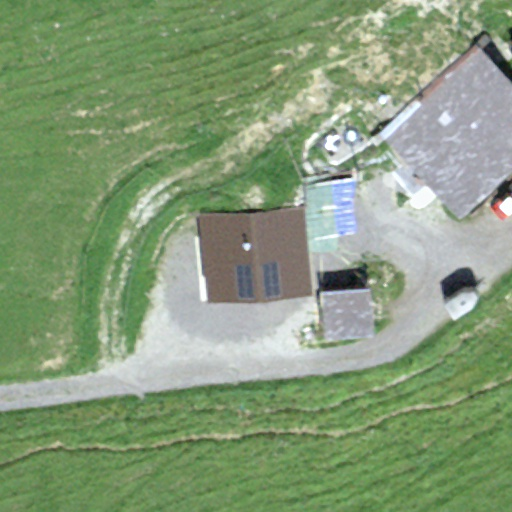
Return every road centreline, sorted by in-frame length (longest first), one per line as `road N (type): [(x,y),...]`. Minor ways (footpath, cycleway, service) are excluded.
road 1 (track): [(511,244),(395,347),(273,375)]
road 2 (track): [(0,400),(160,379),(273,375)]
